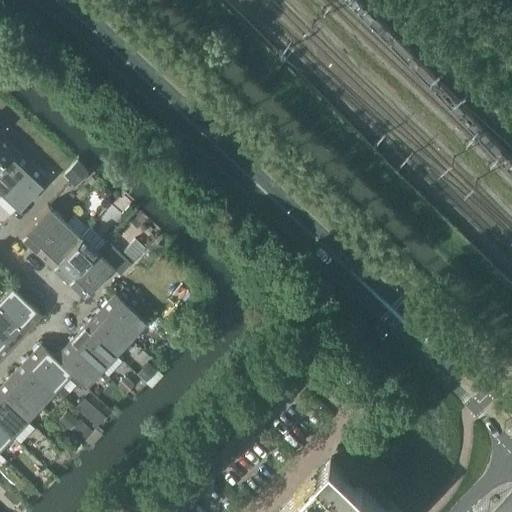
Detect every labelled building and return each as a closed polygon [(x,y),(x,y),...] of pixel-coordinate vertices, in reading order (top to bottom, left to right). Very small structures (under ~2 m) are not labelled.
[(0,161),(14,146),(0,133),(0,161)] [(0,190),(1,192),(30,161),(14,146),(0,161),(0,190)] [(71,166),(62,175),(69,181),(76,187),(90,171),(87,168),(84,165),(77,159),(71,166)] [(30,161),(1,192),(18,208),(47,176),(30,161)] [(119,198),(101,217),(107,224),(126,204),(119,198)] [(35,250),(64,220),(48,204),(19,235),(35,250)] [(129,207),(117,219),(121,222),(133,210),(129,207)] [(64,220),(35,250),(51,265),(80,234),(64,220)] [(67,280),(96,249),(80,234),(51,265),(67,280)] [(106,238),(96,249),(67,280),(83,296),(112,265),(120,272),(130,261),(106,238)] [(138,238),(126,251),(134,259),(147,246),(138,238)] [(0,293),(0,304),(25,328),(41,312),(10,283),(0,293)] [(99,308),(130,337),(145,320),(115,291),(99,308)] [(0,334),(11,344),(25,328),(0,304),(0,334)] [(130,337),(99,308),(84,324),(115,353),(130,337)] [(115,353),(84,324),(69,339),(100,368),(115,353)] [(0,355),(11,344),(0,334),(0,355)] [(69,339),(55,355),(54,356),(70,371),(85,385),(100,368),(69,339)] [(25,358),(55,387),(70,371),(54,356),(55,355),(40,341),(25,358)] [(55,387),(25,358),(10,374),(41,403),(55,387)] [(150,363),(140,374),(149,381),(158,371),(150,363)] [(41,403),(10,374),(0,383),(0,394),(26,418),(41,403)] [(128,376),(120,385),(129,394),(138,385),(128,376)] [(26,418),(0,394),(0,423),(11,434),(26,418)] [(99,408),(90,418),(101,427),(110,417),(99,408)] [(69,411),(61,419),(72,430),(80,421),(69,411)] [(80,421),(72,430),(86,442),(96,431),(82,419),(80,421)] [(0,445),(11,434),(0,423),(0,445)] [(47,451),(40,459),(50,469),(58,460),(47,451)] [(389,511),(331,455),(276,511),(389,511)] [(22,460),(16,466),(26,476),(33,469),(22,460)] [(127,505),(134,497),(127,489),(119,497),(127,505)] [(130,508),(134,511),(139,511),(144,507),(137,501),(130,508)]
